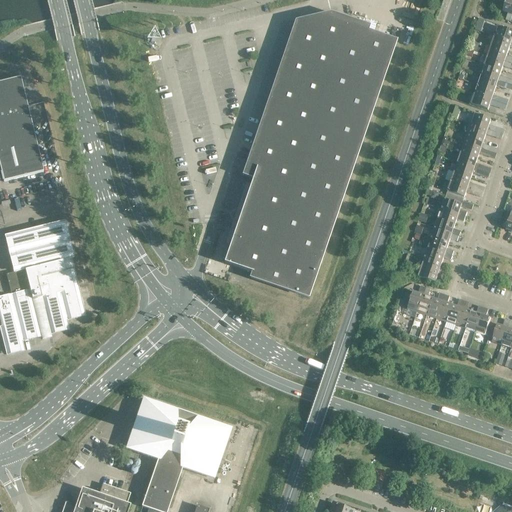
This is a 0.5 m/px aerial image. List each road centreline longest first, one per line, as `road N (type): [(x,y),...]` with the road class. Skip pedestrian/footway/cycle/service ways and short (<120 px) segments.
road 1 (secondary): [(181,318),(219,349),(299,391),(511,464)]
road 2 (secondary): [(511,438),(281,359),(218,321),(189,290)]
road 3 (residential): [(189,290),(283,17),(321,0)]
road 4 (secondary): [(57,0),(103,189),(133,261),(162,300)]
road 5 (secondary): [(189,290),(135,205),(82,0)]
road 6 (secondary): [(0,459),(48,437),(181,318)]
road 7 (secondary): [(162,300),(0,437)]
